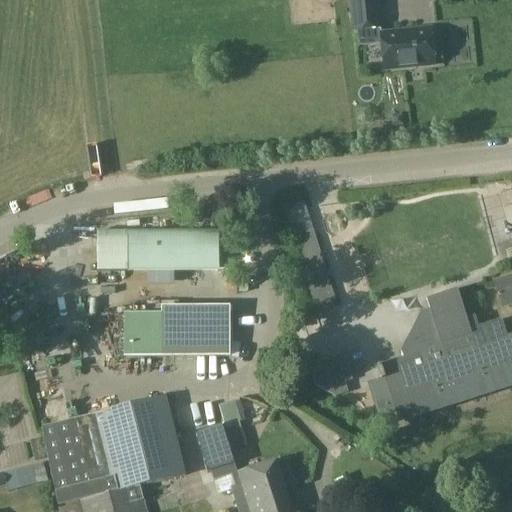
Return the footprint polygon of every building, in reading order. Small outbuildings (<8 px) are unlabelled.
[(350,0),(354,31),(380,29),(377,0),(350,0)] [(434,66),(430,30),(381,35),(385,71),(434,66)] [(284,210),(309,292),(329,285),(304,204),(284,210)] [(218,232),(97,232),(98,271),(148,271),(174,271),(218,271),(218,232)] [(511,304),(511,276),(493,283),(501,308),(511,304)] [(336,307),(329,285),(309,292),(315,312),(315,313),(336,307)] [(417,340),(405,344),(401,352),(403,361),(381,368),(381,366),(377,368),(382,384),(371,388),(371,386),(370,387),(382,426),(511,384),(511,339),(505,341),(500,324),(479,330),(475,318),(466,320),(457,291),(426,301),(430,311),(420,314),(416,322),(420,334),(417,340)] [(229,313),(165,314),(166,357),(229,356),(229,313)] [(166,357),(165,314),(125,315),(126,358),(166,357)] [(326,370),(320,371),(311,374),(314,387),(334,398),(347,394),(344,384),(343,379),(330,382),(326,370)] [(215,402),(222,429),(241,424),(234,397),(215,402)] [(146,511),(144,501),(143,501),(140,489),(186,477),(166,398),(41,429),(56,500),(58,511),(146,511)] [(212,418),(192,420),(194,435),(214,433),(212,418)] [(222,467),(234,463),(225,433),(193,443),(203,473),(204,473),(222,467)] [(234,487),(230,488),(237,510),(267,500),(270,511),(292,511),(285,487),(294,484),(287,461),(277,464),(276,460),(245,470),(245,471),(231,476),(234,487)] [(43,464),(3,474),(6,487),(8,493),(48,483),(43,464)] [(233,464),(210,471),(214,482),(231,476),(236,474),(233,464)] [(154,511),(182,511),(179,490),(152,494),(154,511)] [(270,511),(267,500),(237,510),(237,511),(270,511)]
